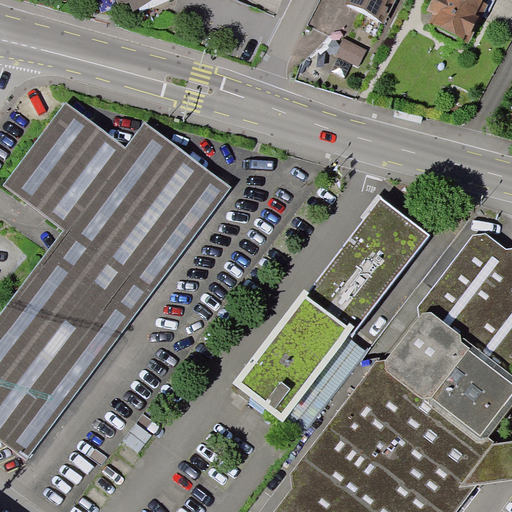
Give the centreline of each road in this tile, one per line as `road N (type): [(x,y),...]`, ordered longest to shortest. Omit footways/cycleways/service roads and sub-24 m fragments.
road 1 (primary): [(511,180),(252,103)]
road 2 (primary): [(252,103),(18,37)]
